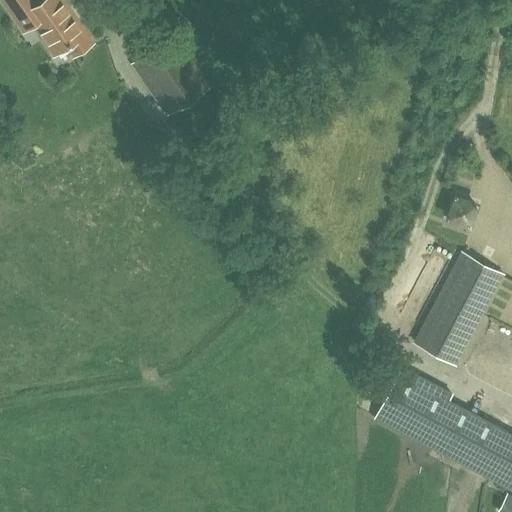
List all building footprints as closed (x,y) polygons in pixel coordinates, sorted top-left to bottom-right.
[(2,0),(20,27),(30,20),(53,55),(66,47),(73,57),(91,45),(61,0),(45,0),(38,5),(34,0),(2,0)] [(211,85),(176,34),(134,63),(168,114),(211,85)] [(467,223),(474,203),(454,196),(447,216),(467,223)] [(456,363),(502,275),(462,253),(415,341),(456,363)] [(511,489),(511,436),(448,403),(453,394),(402,367),(375,418),(511,489)] [(511,495),(507,493),(497,511),(510,511),(511,510),(511,495)]
